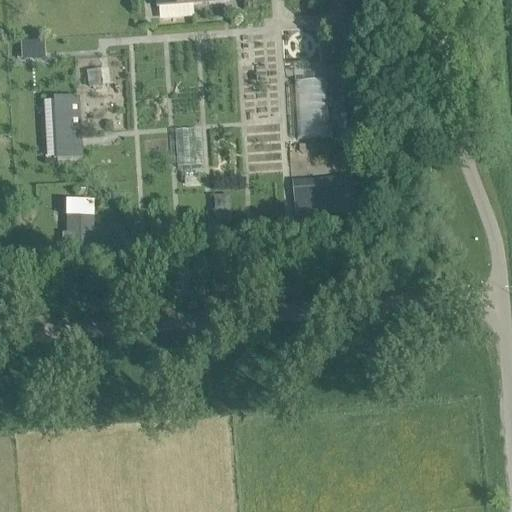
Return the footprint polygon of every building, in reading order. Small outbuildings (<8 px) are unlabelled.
[(42,43),(21,44),(22,62),(43,61),(42,43)] [(70,86),(46,88),(51,148),(75,146),(70,86)] [(353,186),(292,191),(294,218),(355,212),(353,186)] [(85,187),(73,187),(74,198),(85,198),(85,187)] [(228,198),(213,198),(214,222),(230,221),(228,198)] [(66,204),(66,218),(92,218),(92,204),(66,204)] [(66,218),(66,235),(74,235),(74,251),(92,251),(100,251),(100,232),(92,232),(92,218),(66,218)] [(128,228),(114,228),(114,252),(128,252),(128,228)]
